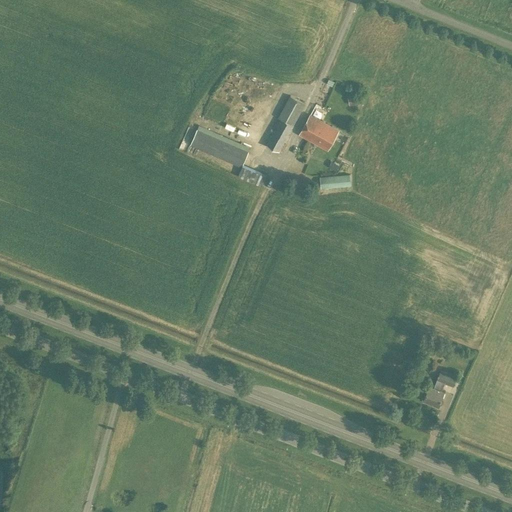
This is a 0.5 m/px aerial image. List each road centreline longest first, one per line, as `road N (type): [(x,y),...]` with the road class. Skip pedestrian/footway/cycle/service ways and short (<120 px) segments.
road 1 (primary): [(0,299),(511,496)]
road 2 (unclassified): [(476,511),(0,328)]
road 3 (unclassified): [(511,46),(395,0)]
